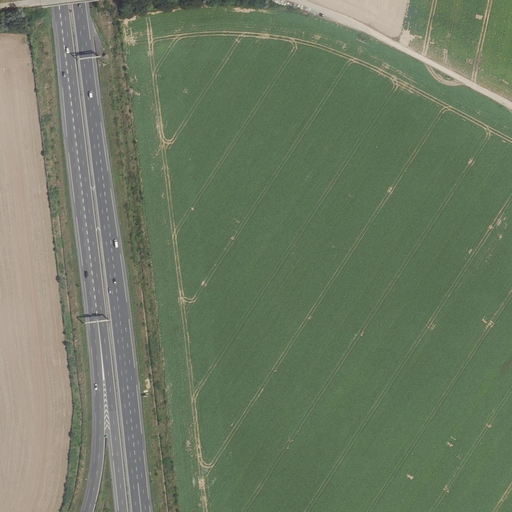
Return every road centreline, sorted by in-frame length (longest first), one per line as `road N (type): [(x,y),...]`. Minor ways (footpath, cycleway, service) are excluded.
road 1 (motorway): [(141,511),(78,0)]
road 2 (motorway): [(62,0),(97,321)]
road 3 (motorway): [(97,321),(122,511)]
road 4 (motorway): [(97,321),(99,444),(87,511)]
road 5 (track): [(511,106),(383,37)]
